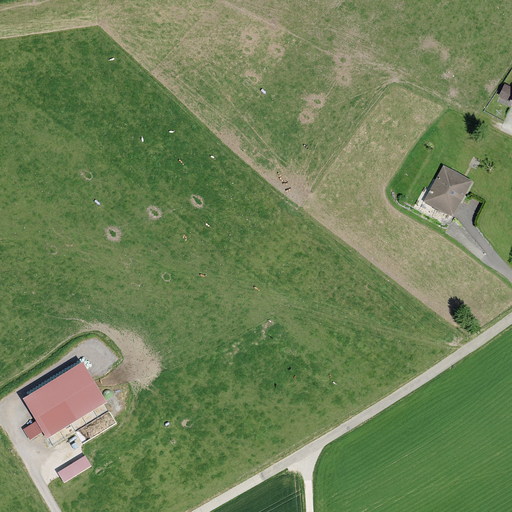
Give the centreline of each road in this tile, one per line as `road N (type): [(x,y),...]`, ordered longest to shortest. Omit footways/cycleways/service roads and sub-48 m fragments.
road 1 (track): [(201,511),(511,316)]
road 2 (track): [(55,511),(9,420),(22,392),(89,352),(104,367)]
